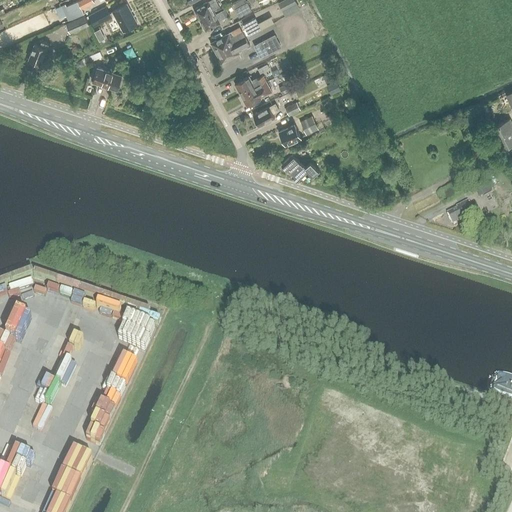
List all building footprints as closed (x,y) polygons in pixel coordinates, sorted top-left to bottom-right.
[(79,0),(77,1),(66,7),(65,4),(43,14),(45,17),(63,9),(69,21),(73,19),(84,14),(82,9),(94,2),(92,0),(79,0)] [(197,15),(200,20),(214,12),(213,10),(220,7),(216,0),(210,4),(208,1),(194,9),(195,11),(194,11),(196,15),(197,15)] [(251,10),(247,3),(245,0),(240,0),(232,5),(239,17),(251,10)] [(283,11),(297,4),(294,0),(283,0),(278,3),(283,11)] [(127,4),(113,11),(123,31),(137,24),(127,4)] [(106,6),(88,16),(94,27),(103,22),(101,18),(109,13),(106,6)] [(219,21),(225,17),(229,15),(226,8),(215,14),(214,12),(200,20),(203,25),(202,26),(204,30),(205,29),(206,31),(220,23),(219,21)] [(66,23),(70,34),(89,25),(85,15),(66,23)] [(243,25),(246,31),(247,33),(249,33),(260,27),(255,18),(243,25)] [(223,49),(245,38),(243,33),(242,33),(242,31),(233,36),(232,33),(228,34),(226,35),(222,36),(222,37),(219,39),(216,41),(211,43),(215,51),(222,47),(223,49)] [(269,52),(281,46),(275,35),(264,41),(254,46),(260,57),(269,52)] [(223,49),(217,53),(222,63),(233,56),(234,57),(237,55),(239,53),(238,53),(250,46),(245,38),(223,49)] [(48,44),(42,41),(40,45),(34,43),(28,59),(41,64),(48,44)] [(101,51),(90,55),(92,61),(103,57),(101,51)] [(258,69),(260,74),(270,69),(267,64),(258,69)] [(105,86),(110,71),(97,67),(92,82),(105,86)] [(110,71),(105,86),(117,90),(122,75),(110,71)] [(328,74),(322,76),(325,82),(331,79),(328,74)] [(241,95),(266,81),(263,76),(255,80),(256,80),(252,82),(249,76),(235,84),(241,95)] [(298,78),(279,88),(283,95),(301,85),(298,78)] [(266,81),(241,95),(247,106),(261,99),(261,98),(272,92),(266,81)] [(337,82),(327,87),(331,94),(341,89),(337,82)] [(300,110),(297,102),(285,108),(289,116),(300,110)] [(273,120),(273,119),(275,118),(272,114),(279,110),(275,104),(269,107),(253,115),(259,127),(269,121),(269,122),(273,120)] [(312,116),(300,122),(306,135),(318,129),(312,116)] [(511,124),(510,119),(492,127),(503,149),(511,144),(511,124)] [(301,137),(294,124),(279,131),(286,145),(301,137)] [(361,134),(369,150),(376,147),(368,130),(361,134)] [(290,173),(300,162),(292,154),(282,165),(282,167),(284,169),(286,169),(290,173)] [(297,181),(298,181),(308,172),(313,177),(320,171),(311,161),(305,167),(303,164),(303,165),(300,162),(290,173),(293,176),(293,178),(294,180),(296,180),(297,181)] [(474,189),(479,198),(491,192),(486,182),(474,189)] [(475,217),(467,202),(457,207),(458,210),(448,215),(453,225),(463,220),(464,222),(475,217)] [(46,263),(36,289),(65,299),(71,284),(99,294),(103,283),(46,263)] [(108,287),(96,324),(120,332),(122,325),(130,327),(140,297),(108,287)] [(139,380),(171,312),(165,309),(144,355),(138,352),(127,374),(139,380)] [(55,394),(83,406),(96,379),(68,366),(55,394)] [(100,440),(110,443),(119,418),(123,420),(127,407),(128,408),(136,384),(122,379),(100,440)] [(0,511),(16,511),(27,474),(36,477),(44,452),(42,452),(49,428),(33,423),(25,451),(21,450),(20,455),(16,454),(14,458),(20,460),(18,466),(4,462),(0,477),(0,491),(1,492),(0,496),(0,511)] [(76,511),(85,491),(88,492),(98,469),(93,467),(97,459),(92,457),(87,467),(80,465),(71,487),(75,488),(64,511),(76,511)]
